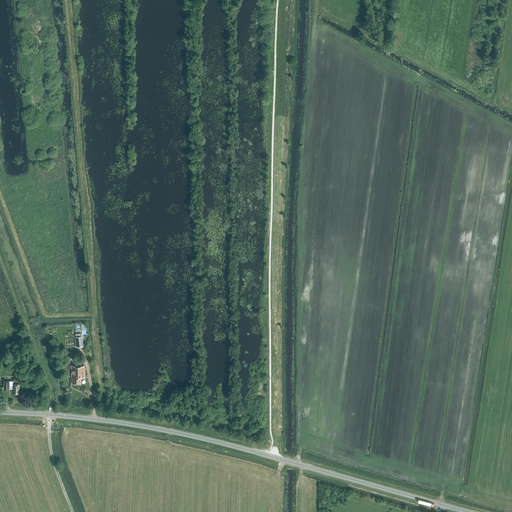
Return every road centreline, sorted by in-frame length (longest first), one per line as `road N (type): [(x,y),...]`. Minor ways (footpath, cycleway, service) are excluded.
road 1 (tertiary): [(0,412),(185,434),(467,511)]
road 2 (track): [(0,254),(49,414)]
